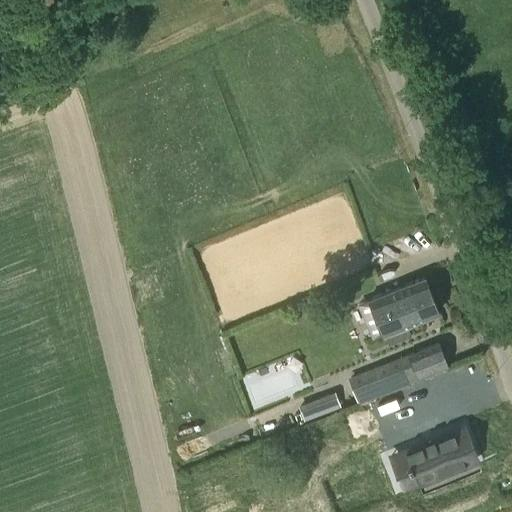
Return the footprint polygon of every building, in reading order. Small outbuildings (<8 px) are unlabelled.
[(398,328),(438,312),(424,276),(367,299),(382,334),(384,334),(388,346),(403,340),(398,328)] [(408,355),(416,376),(417,377),(447,365),(438,342),(408,354),(408,355)] [(416,376),(408,355),(349,379),(357,399),(416,376)] [(340,404),(335,393),(299,407),(304,418),(340,404)] [(334,433),(363,426),(361,416),(332,423),(334,433)] [(475,456),(463,426),(390,454),(402,484),(475,456)]
